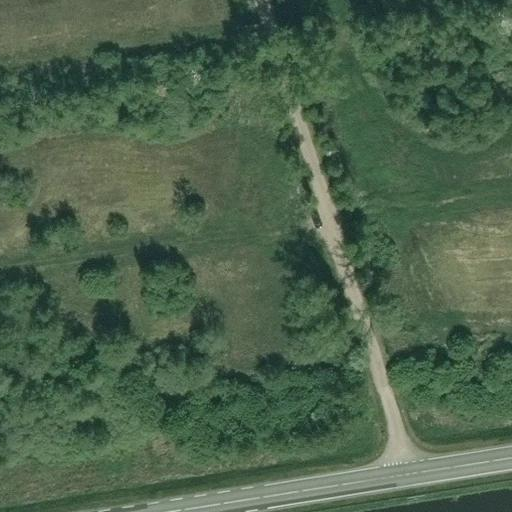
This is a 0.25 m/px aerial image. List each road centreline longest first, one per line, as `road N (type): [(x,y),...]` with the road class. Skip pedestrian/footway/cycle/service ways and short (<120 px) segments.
road 1 (track): [(411,474),(259,0)]
road 2 (primary): [(511,458),(173,511)]
road 3 (track): [(328,216),(511,192)]
